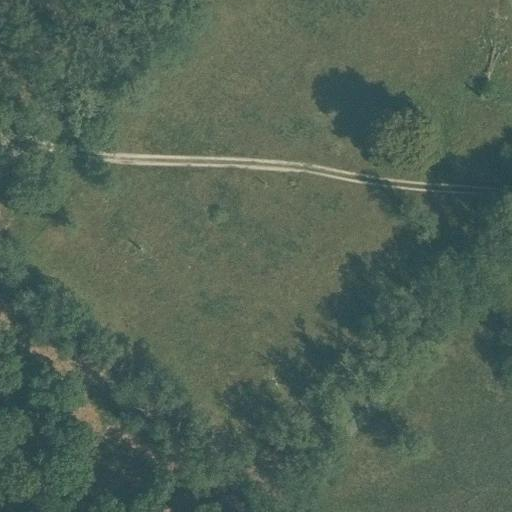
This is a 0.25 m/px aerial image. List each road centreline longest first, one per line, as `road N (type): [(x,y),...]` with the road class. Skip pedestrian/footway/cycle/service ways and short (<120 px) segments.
road 1 (track): [(0,142),(101,159),(511,192)]
road 2 (unclassified): [(126,0),(0,158)]
